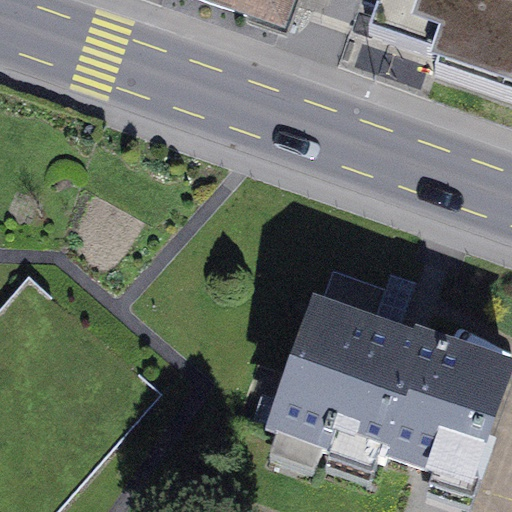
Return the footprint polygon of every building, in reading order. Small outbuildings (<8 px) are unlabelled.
[(196,0),(281,31),(291,0),(196,0)] [(511,0),(400,0),(385,47),(511,88),(511,87),(511,0)] [(386,294),(336,276),(278,440),(331,458),(334,449),(386,468),(389,459),(469,487),(508,376),(422,346),(420,352),(372,335),(386,295),(386,294)] [(0,314),(0,448),(96,340),(29,280),(0,314)] [(96,340),(0,448),(0,511),(64,511),(165,398),(96,340)]
